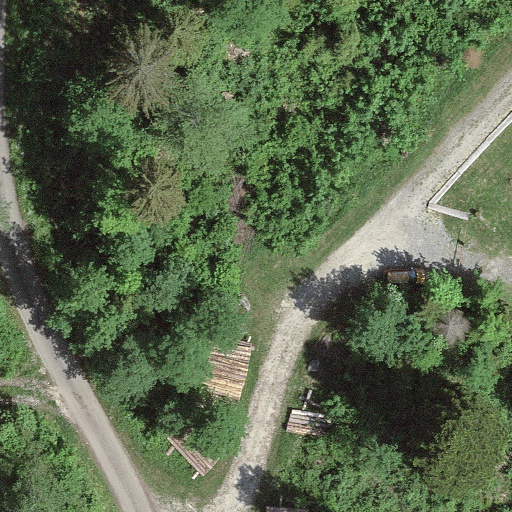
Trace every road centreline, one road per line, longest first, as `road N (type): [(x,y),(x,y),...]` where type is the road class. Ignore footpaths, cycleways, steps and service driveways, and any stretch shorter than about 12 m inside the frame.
road 1 (unclassified): [(135,511),(34,304),(0,209)]
road 2 (track): [(227,511),(306,300),(380,239)]
road 3 (track): [(511,81),(380,239)]
